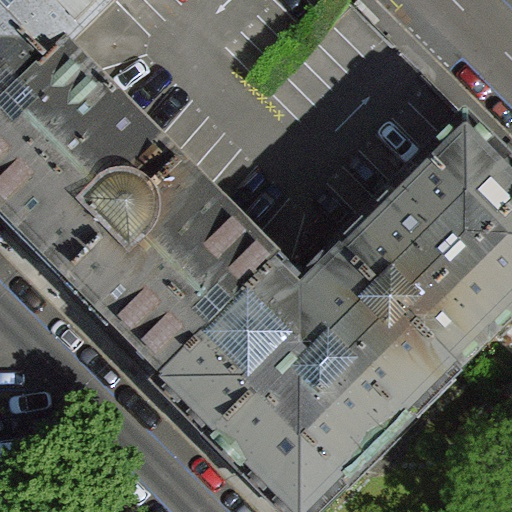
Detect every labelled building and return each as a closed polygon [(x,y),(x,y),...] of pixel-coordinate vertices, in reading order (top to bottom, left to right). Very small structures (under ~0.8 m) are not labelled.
[(114,0),(0,0),(0,12),(50,62),(68,45),(114,0)] [(0,111),(50,62),(0,12),(0,111)] [(282,262),(68,45),(50,62),(0,111),(0,207),(168,376),(282,262)] [(511,164),(466,119),(339,248),(457,370),(511,317),(511,164)] [(303,282),(282,262),(168,376),(161,383),(287,511),(315,511),(457,370),(339,248),(303,282)]
